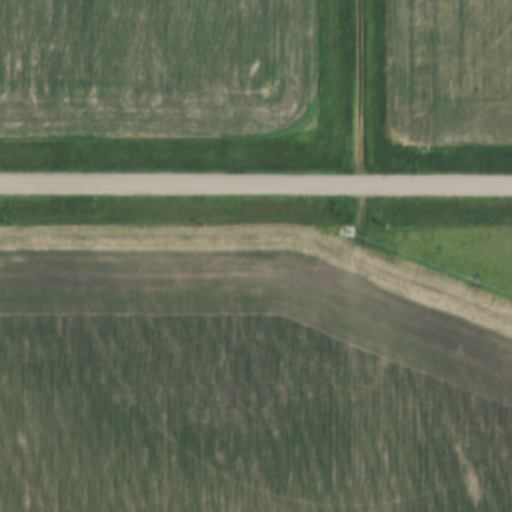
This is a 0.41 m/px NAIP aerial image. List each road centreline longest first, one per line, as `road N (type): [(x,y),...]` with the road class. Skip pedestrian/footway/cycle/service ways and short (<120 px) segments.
road 1 (track): [(359,511),(353,325),(359,223),(371,184),(368,0)]
road 2 (residential): [(0,184),(511,186)]
